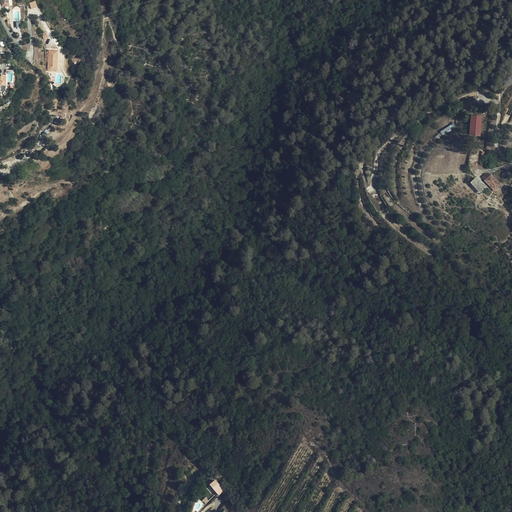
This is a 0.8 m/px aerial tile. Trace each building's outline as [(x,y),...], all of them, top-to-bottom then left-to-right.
[(54,46),(53,64),(58,64),(58,62),(62,62),(62,46),(54,46)] [(483,116),(480,116),(473,116),(472,123),(472,135),(482,136),(483,116)] [(454,123),(440,131),(443,135),(457,127),(454,123)] [(499,182),(492,175),(487,180),(493,187),(499,182)] [(483,191),(473,181),(471,183),(480,193),(483,191)] [(209,484),(218,496),(225,491),(216,479),(209,484)]
